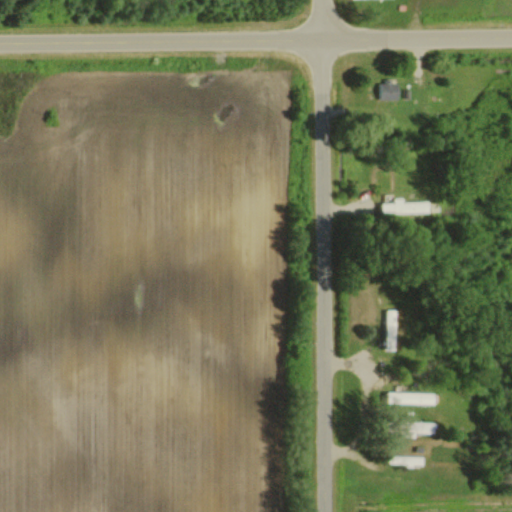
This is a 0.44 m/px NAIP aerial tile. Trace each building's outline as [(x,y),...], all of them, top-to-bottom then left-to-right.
[(396,100),(396,81),(375,82),(376,100),(396,100)] [(400,201),(399,198),(388,198),(388,203),(376,203),(376,213),(426,212),(426,201),(400,201)] [(382,310),(382,343),(395,343),(395,310),(382,310)] [(431,404),(432,393),(382,392),(381,403),(431,404)] [(411,433),(429,433),(429,423),(381,421),(380,431),(394,432),(394,437),(411,437),(411,433)]
